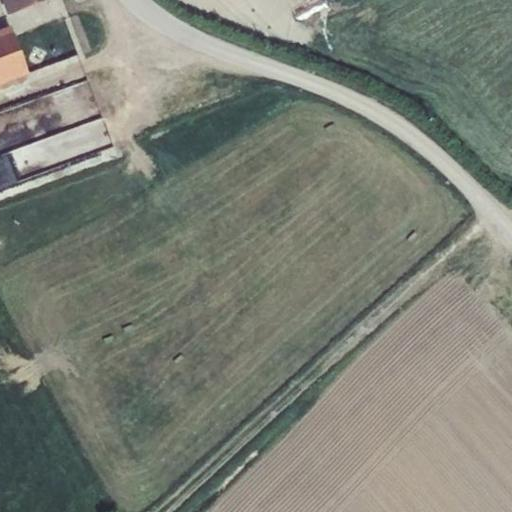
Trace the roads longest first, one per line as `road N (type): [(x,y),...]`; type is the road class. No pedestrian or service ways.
road 1 (track): [(493,211),(161,511)]
road 2 (unclassified): [(511,232),(391,119),(194,39),(136,0)]
